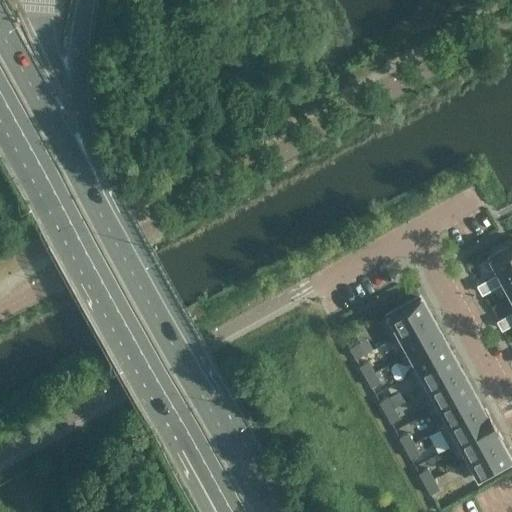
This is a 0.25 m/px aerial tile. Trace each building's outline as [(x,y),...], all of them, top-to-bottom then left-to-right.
[(500,278),(511,271),(511,247),(490,259),(499,275),(500,278)] [(510,296),(511,295),(511,271),(500,278),(502,282),(510,296)] [(488,280),(492,287),(502,282),(500,278),(499,275),(488,280)] [(482,293),(492,287),(488,280),(478,286),(482,293)] [(388,316),(380,321),(390,341),(399,336),(398,335),(431,317),(421,298),(388,316)] [(502,329),(511,323),(508,316),(498,322),(502,329)] [(431,317),(398,335),(399,336),(408,352),(408,353),(441,335),(431,317)] [(408,352),(399,357),(410,376),(418,371),(451,353),(441,335),(408,353),(408,352)] [(356,359),(364,354),(358,343),(350,348),(356,359)] [(418,371),(410,376),(420,393),(428,389),(461,371),(451,353),(418,371)] [(366,377),(374,372),(368,361),(360,366),(366,377)] [(428,389),(420,393),(430,411),(438,407),(471,388),(461,371),(428,389)] [(371,387),(380,382),(374,372),(366,377),(371,387)] [(438,407),(430,411),(439,429),(448,424),(481,406),(471,388),(438,407)] [(385,412),(394,408),(388,397),(379,402),(385,412)] [(448,424),(439,429),(450,448),(458,443),(458,442),(493,423),(488,414),(486,415),(481,406),(448,424)] [(391,423),(400,418),(394,408),(385,412),(391,423)] [(493,423),(458,442),(458,443),(468,460),(501,442),(496,433),(498,432),(493,423)] [(399,437),(405,448),(414,443),(408,433),(399,437)] [(501,442),(468,460),(478,479),(511,461),(501,442)] [(405,448),(411,458),(419,454),(414,443),(405,448)] [(419,473),(425,484),(433,479),(427,468),(419,473)] [(425,484),(430,494),(439,489),(433,479),(425,484)]
